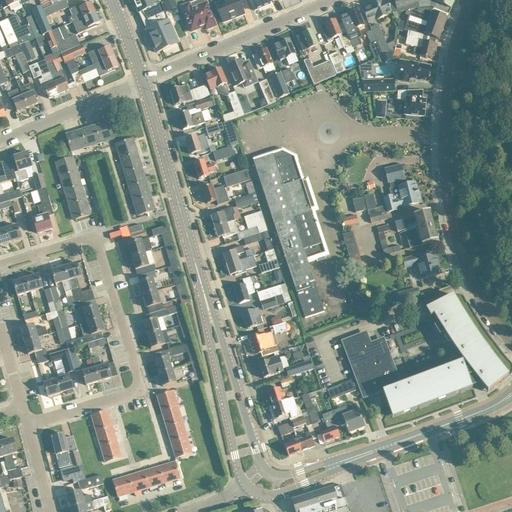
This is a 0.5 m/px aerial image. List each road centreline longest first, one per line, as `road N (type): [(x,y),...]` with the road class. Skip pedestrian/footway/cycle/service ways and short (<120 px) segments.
road 1 (residential): [(27,423),(128,393),(137,378),(95,237),(0,264)]
road 2 (tertiary): [(205,301),(142,81)]
road 3 (unclassified): [(511,344),(478,297),(457,245),(442,135)]
road 4 (residential): [(142,81),(332,0)]
road 5 (tertiary): [(205,301),(246,485)]
road 6 (tertiary): [(263,468),(205,301)]
road 7 (tertiary): [(501,401),(338,464)]
road 8 (unknown): [(339,307),(328,133)]
road 9 (residential): [(0,142),(142,81)]
road 10 (unclassified): [(442,135),(450,57),(469,0)]
